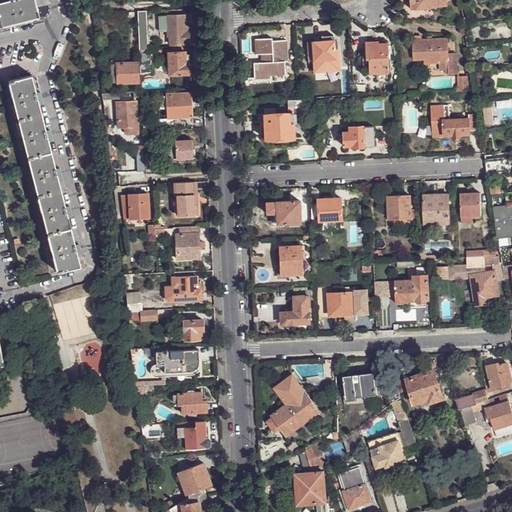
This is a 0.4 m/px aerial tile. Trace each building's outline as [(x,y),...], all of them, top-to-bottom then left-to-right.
[(0,27),(39,18),(34,0),(8,0),(0,2),(0,27)] [(445,5),(444,0),(409,0),(410,2),(414,2),(414,9),(445,5)] [(137,11),(139,51),(147,51),(146,11),(137,11)] [(167,29),(167,15),(159,16),(160,29),(167,29)] [(185,15),(167,15),(167,29),(168,36),(170,36),(170,44),(171,44),(188,43),(189,43),(188,30),(186,30),(185,24),(185,15)] [(311,41),(313,61),(335,59),(335,53),(334,35),(321,36),(321,41),(311,41)] [(440,71),(445,71),(448,71),(448,75),(457,74),(457,54),(448,54),(447,39),(422,40),(421,36),(413,37),(414,60),(424,59),(439,58),(439,62),(440,71)] [(269,73),(269,76),(285,75),(284,61),(287,61),(286,40),(272,41),(271,38),(254,39),(255,54),(260,54),(263,54),(263,62),(260,62),(253,63),(253,79),(262,79),(262,73),(269,73)] [(375,74),(387,73),(386,43),(377,44),(377,42),(364,42),(364,49),(364,59),(367,59),(368,66),(368,74),(375,74)] [(171,49),(168,50),(169,74),(190,73),(190,63),(185,63),(184,54),(184,49),(171,49)] [(152,52),(139,53),(140,66),(140,75),(153,74),(152,56),(152,52)] [(335,59),(313,61),(314,72),(340,69),(339,53),(335,53),(335,59)] [(138,62),(116,62),(117,82),(138,82),(138,62)] [(473,86),(470,70),(470,67),(465,67),(465,76),(456,77),(457,88),(455,88),(455,92),(468,92),(468,87),(473,86)] [(58,272),(81,267),(35,91),(31,76),(7,82),(12,98),(58,272)] [(166,96),(166,107),(167,117),(192,116),(191,93),(166,94),(166,96)] [(136,101),(116,102),(118,127),(124,127),(125,133),(127,135),(138,134),(136,101)] [(483,109),(485,126),(494,125),(492,108),(483,109)] [(265,121),(265,126),(265,138),(294,137),(293,124),(290,124),(289,113),(288,113),(264,115),(265,121)] [(260,121),(265,121),(264,115),(257,115),(257,121),(253,121),(253,124),(260,124),(260,121)] [(469,115),(469,119),(470,131),(477,131),(477,115),(469,115)] [(433,136),(445,136),(444,120),(445,120),(445,116),(432,117),(433,136)] [(158,118),(142,118),(143,128),(159,127),(158,118)] [(445,120),(444,120),(445,136),(454,135),(454,138),(461,137),(461,135),(470,135),(470,131),(469,119),(456,120),(450,120),(445,120)] [(352,147),(364,147),(362,127),(349,127),(349,132),(343,132),(344,146),(352,146),(352,147)] [(362,127),(364,147),(374,146),(373,127),(362,127)] [(165,141),(166,159),(194,158),(194,148),(192,148),(191,139),(165,141)] [(135,150),(136,171),(145,170),(144,154),(144,149),(135,150)] [(144,154),(145,170),(156,170),(155,154),(144,154)] [(487,175),(511,172),(510,158),(485,161),(487,175)] [(199,181),(177,182),(179,214),(197,214),(196,204),(200,204),(199,181)] [(499,185),(489,187),(490,194),(500,193),(499,185)] [(121,194),(122,218),(149,217),(147,193),(121,194)] [(461,217),(473,217),(481,217),(480,194),(460,194),(460,206),(458,206),(458,209),(461,209),(461,217)] [(439,224),(449,223),(449,195),(424,195),(425,224),(439,224)] [(299,200),(289,201),(288,196),(277,197),(277,201),(266,202),(266,213),(272,213),(276,213),(277,223),(289,223),(289,226),(299,225),(299,222),(300,222),(299,200)] [(411,217),(411,210),(410,196),(388,196),(389,218),(411,217)] [(342,206),(342,201),(342,200),(342,199),(319,199),(319,202),(320,218),(320,221),(343,220),(342,206)] [(312,218),(320,218),(319,202),(311,202),(312,218)] [(506,205),(492,207),(496,228),(497,239),(511,236),(511,205),(506,206),(506,205)] [(450,233),(449,223),(439,224),(439,233),(450,233)] [(198,241),(198,232),(180,233),(175,233),(176,258),(199,257),(199,246),(198,241)] [(302,245),(279,246),(280,275),(304,273),(302,245)] [(422,251),(419,251),(419,259),(423,259),(428,259),(438,259),(438,256),(427,256),(422,251)] [(485,257),(466,257),(467,268),(449,269),(450,279),(471,278),(474,299),(475,299),(476,306),(485,305),(485,298),(498,296),(496,281),(495,272),(489,272),(489,266),(494,266),(501,264),(500,256),(491,256),(485,257)] [(370,261),(362,262),(362,272),(371,272),(370,261)] [(502,267),(501,264),(494,266),(495,272),(496,281),(504,280),(502,267)] [(124,274),(124,282),(132,282),(131,273),(124,274)] [(396,297),(396,304),(409,304),(409,307),(426,306),(426,303),(428,301),(428,275),(414,276),(414,281),(389,282),(389,290),(396,290),(396,297)] [(196,276),(171,277),(172,287),(165,287),(165,298),(168,300),(170,300),(170,302),(172,302),(172,300),(176,300),(176,302),(177,302),(177,300),(201,299),(201,288),(197,288),(196,276)] [(389,282),(375,282),(376,298),(396,297),(396,290),(389,290),(389,282)] [(314,299),(313,290),(307,290),(307,288),(294,288),(296,312),(282,313),(283,324),(310,323),(309,300),(314,299)] [(353,292),(347,292),(329,293),(330,315),(340,315),(345,315),(354,314),(355,314),(354,292),(353,292)] [(368,292),(354,292),(355,314),(368,313),(368,292)] [(127,303),(128,311),(133,311),(142,311),(141,302),(127,303)] [(142,311),(133,311),(134,317),(137,317),(137,320),(141,320),(156,319),(155,310),(142,311)] [(183,320),(184,340),(199,339),(199,330),(202,330),(202,319),(183,320)] [(157,351),(155,351),(156,364),(164,364),(164,372),(185,371),(190,371),(192,370),(194,370),(195,369),(197,367),(198,364),(199,362),(198,349),(167,351),(157,351)] [(487,366),(492,390),(504,387),(503,384),(511,382),(507,364),(499,366),(498,363),(487,366)] [(164,372),(156,373),(156,364),(155,365),(154,365),(153,366),(152,367),(151,368),(150,369),(150,371),(150,372),(151,373),(152,374),(152,375),(153,376),(154,376),(155,376),(156,377),(161,376),(165,376),(185,375),(185,371),(164,372)] [(164,364),(156,364),(156,373),(164,372),(164,364)] [(434,370),(407,380),(410,388),(415,403),(430,399),(431,402),(443,398),(434,370)] [(344,380),(347,401),(357,400),(357,398),(377,395),(375,386),(375,379),(374,373),(343,376),(344,380)] [(287,404),(304,391),(292,375),(275,388),(287,404)] [(165,376),(161,376),(161,380),(136,381),(136,386),(154,385),(165,384),(165,376)] [(410,388),(407,380),(398,382),(401,391),(410,388)] [(146,389),(145,385),(137,386),(138,395),(143,395),(143,392),(146,392),(146,389)] [(456,399),(460,409),(484,401),(489,400),(487,389),(456,399)] [(173,402),(178,401),(178,404),(181,404),(182,413),(207,411),(206,400),(204,400),(202,400),(201,391),(177,393),(177,394),(173,395),(173,402)] [(319,412),(304,391),(287,404),(271,416),(272,417),(280,428),(286,436),(319,412)] [(407,447),(417,443),(402,398),(396,401),(402,418),(398,419),(402,431),(397,434),(399,440),(404,438),(407,447)] [(402,418),(396,401),(393,403),(398,419),(402,418)] [(460,409),(465,425),(476,422),(473,413),(486,408),(485,406),(484,401),(460,409)] [(511,424),(511,410),(509,401),(502,403),(486,408),(488,418),(491,417),(494,430),(511,424)] [(149,417),(140,418),(141,425),(150,424),(149,417)] [(276,430),(280,428),(272,417),(267,421),(271,428),(273,426),(276,430)] [(184,422),(185,426),(184,426),(177,427),(178,436),(185,436),(186,448),(209,447),(208,438),(205,438),(205,436),(205,429),(204,421),(201,421),(196,421),(194,421),(184,422)] [(348,452),(363,447),(358,430),(343,437),(348,452)] [(399,440),(397,434),(396,433),(368,443),(377,468),(386,465),(387,467),(397,464),(396,462),(405,459),(399,440)] [(259,443),(259,454),(282,450),(280,439),(259,443)] [(312,469),(326,464),(318,441),(305,448),(306,451),(312,469)] [(293,453),(299,448),(295,442),(288,447),(291,451),(285,455),(287,458),(293,454),(293,453)] [(305,471),(312,469),(306,451),(299,453),(305,471)] [(204,478),(208,476),(203,463),(177,472),(185,494),(186,494),(187,494),(188,494),(204,488),(207,487),(207,486),(204,478)] [(340,473),(346,489),(365,483),(360,467),(340,473)] [(317,503),(325,502),(326,502),(325,492),(328,491),(328,485),(325,485),(324,472),(296,474),(298,504),(317,503)] [(332,482),(336,494),(339,492),(338,490),(340,489),(338,483),(336,483),(335,480),(332,482)] [(365,483),(346,489),(343,490),(349,509),(372,502),(366,483),(365,483)] [(188,494),(188,496),(204,489),(204,488),(188,494)] [(188,496),(188,497),(189,503),(199,501),(199,502),(203,502),(206,501),(204,489),(188,496)] [(182,511),(204,511),(204,510),(200,510),(199,502),(199,501),(189,503),(181,505),(181,508),(182,511)] [(172,506),(167,510),(169,511),(174,511),(181,508),(181,505),(180,502),(172,506)] [(326,511),(325,502),(317,503),(317,511),(326,511)]
